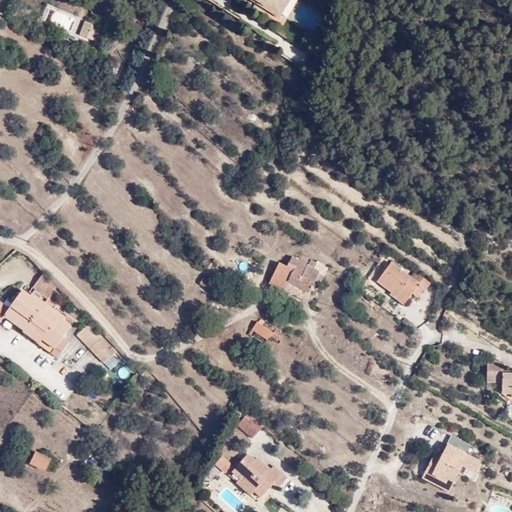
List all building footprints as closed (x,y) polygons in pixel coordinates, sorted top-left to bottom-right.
[(254,0),(255,1),(251,7),(248,11),(280,30),(286,20),(284,18),(294,0),(254,0)] [(91,33),(90,22),(83,20),(78,34),(94,41),(94,40),(91,33)] [(321,271),(326,274),(330,266),(313,258),(310,262),(294,255),(289,264),(281,260),(271,279),(307,297),(321,271)] [(397,290),(407,297),(412,290),(417,283),(421,286),(424,288),(430,279),(419,269),(414,276),(392,258),(379,276),(397,290)] [(199,280),(234,303),(240,294),(205,270),(199,280)] [(33,286),(49,297),(57,285),(44,271),(33,286)] [(417,283),(412,290),(415,292),(421,286),(417,283)] [(22,288),(9,306),(0,300),(0,324),(5,318),(13,323),(16,318),(26,325),(34,331),(29,338),(38,343),(43,337),(56,346),(71,325),(62,318),(64,314),(46,302),(42,306),(29,297),(30,294),(22,288)] [(394,294),(404,301),(407,297),(397,290),(394,294)] [(42,306),(46,302),(32,292),(30,294),(29,297),(42,306)] [(16,318),(13,323),(23,330),(26,325),(16,318)] [(271,334),(274,330),(258,319),(250,332),(266,341),(271,334)] [(90,345),(102,333),(90,320),(77,332),(90,345)] [(274,330),(271,334),(277,338),(283,328),(277,324),(274,330)] [(26,325),(23,330),(21,332),(29,338),(34,331),(26,325)] [(102,333),(90,345),(97,353),(110,341),(102,333)] [(43,337),(38,343),(51,353),(56,346),(43,337)] [(110,341),(97,353),(105,360),(117,348),(110,341)] [(511,366),(507,367),(507,356),(490,355),(490,375),(503,376),(503,379),(511,379),(511,366)] [(237,422),(252,435),(262,424),(247,411),(237,422)] [(450,436),(447,444),(468,451),(471,443),(450,436)] [(27,463),(44,470),(49,458),(22,444),(17,454),(28,460),(27,463)] [(255,481),(252,484),(260,491),(271,478),(278,483),(287,472),(272,459),(269,463),(256,452),(254,454),(246,448),(233,464),(240,471),(242,469),(255,481)] [(441,471),(434,485),(463,499),(468,485),(465,484),(468,477),(483,484),(488,474),(471,466),(475,456),(457,449),(453,459),(459,461),(455,470),(449,467),(446,473),(441,471)] [(214,456),(224,466),(230,461),(221,450),(214,456)] [(441,471),(446,473),(449,467),(443,465),(441,471)] [(242,469),(240,471),(236,476),(249,487),(252,484),(255,481),(242,469)] [(459,507),(463,499),(434,485),(431,493),(459,507)]
